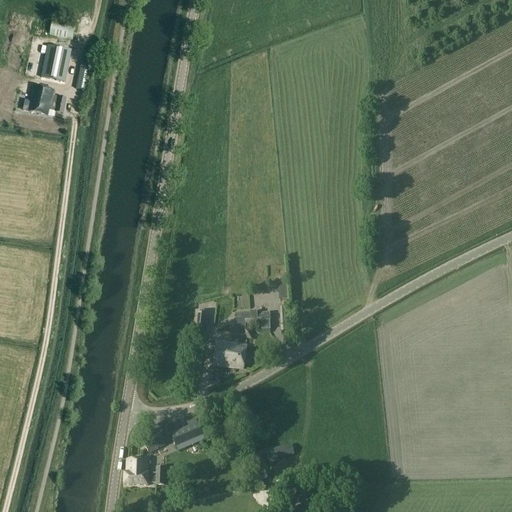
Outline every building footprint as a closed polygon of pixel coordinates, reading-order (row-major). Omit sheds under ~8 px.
[(75,26),(52,21),(49,36),(72,40),(75,26)] [(47,46),(40,78),(63,83),(70,51),(47,46)] [(87,90),(94,57),(94,53),(83,51),(76,88),(87,90)] [(58,98),(52,97),(53,93),(33,88),(29,105),(30,105),(29,113),(47,117),(49,112),(55,113),(55,114),(63,116),(67,99),(58,98)] [(279,308),(281,332),(290,331),(288,307),(279,308)] [(192,340),(204,341),(208,313),(196,312),(192,340)] [(235,314),(236,329),(237,329),(238,337),(242,338),(243,329),(245,329),(245,328),(261,327),(261,332),(270,332),(270,327),(271,327),(270,314),(250,315),(249,313),(235,314)] [(242,338),(242,339),(251,340),(253,331),(245,329),(243,329),(242,338)] [(228,368),(231,344),(216,341),(213,366),(228,368)] [(231,344),(228,368),(243,370),(247,346),(231,344)] [(197,424),(170,436),(176,450),(193,442),(195,446),(204,441),(197,424)] [(159,434),(143,443),(149,454),(165,446),(159,434)] [(292,446),(249,454),(251,464),(293,455),(292,446)] [(147,461),(126,460),(126,473),(124,473),(123,485),(147,486),(147,484),(156,484),(155,485),(164,486),(164,468),(156,468),(156,475),(148,475),(148,474),(146,474),(147,461)]
